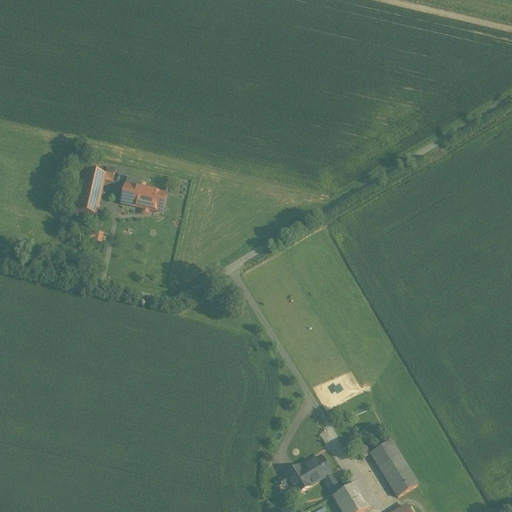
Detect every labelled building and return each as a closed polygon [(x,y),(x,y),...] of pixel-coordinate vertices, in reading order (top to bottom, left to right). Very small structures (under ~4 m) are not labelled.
[(115,170),(107,168),(105,175),(106,175),(105,182),(112,183),(115,170)] [(105,175),(79,169),(69,211),(96,217),(105,182),(106,175),(105,175)] [(140,181),(127,178),(125,186),(121,205),(142,209),(142,210),(148,212),(149,211),(162,214),(166,195),(138,189),(140,181)] [(102,234),(96,232),(95,235),(94,242),(100,244),(102,234)] [(95,235),(88,234),(86,240),(94,242),(95,235)] [(417,487),(390,443),(371,455),(370,455),(398,499),(417,487)] [(365,446),(356,452),(362,460),(370,455),(371,455),(365,446)] [(308,465),(300,470),(299,468),(285,477),(290,485),(297,496),(322,481),(331,475),(321,459),(309,467),(308,465)] [(342,493),(331,475),(322,481),(333,498),(342,493)] [(285,477),(278,481),(282,489),(290,485),(285,477)] [(333,498),(333,499),(340,511),(365,511),(369,510),(354,486),(342,493),(333,498)]
